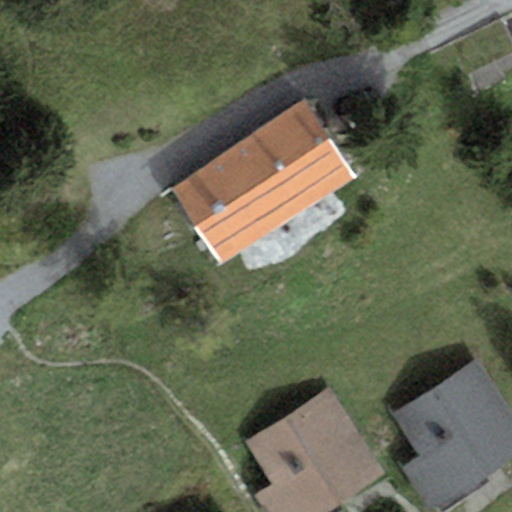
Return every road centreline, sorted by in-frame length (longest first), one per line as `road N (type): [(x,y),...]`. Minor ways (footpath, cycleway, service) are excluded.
road 1 (residential): [(511,0),(419,45),(291,87),(127,193)]
road 2 (track): [(127,193),(61,263),(0,294)]
